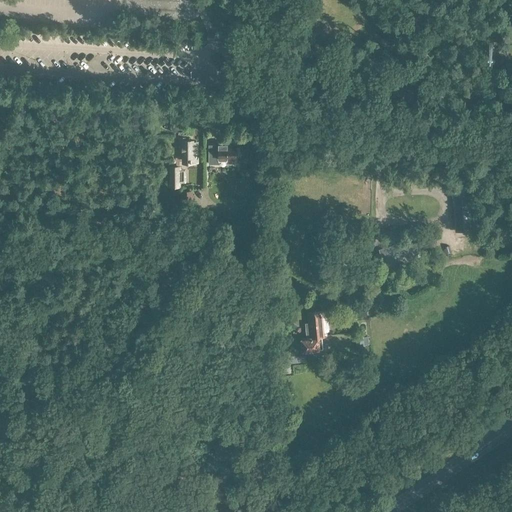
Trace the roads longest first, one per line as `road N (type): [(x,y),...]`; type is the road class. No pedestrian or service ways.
road 1 (unclassified): [(266,110),(0,94)]
road 2 (unclassified): [(511,123),(266,110)]
road 3 (unclassified): [(265,338),(266,110)]
road 4 (primary): [(389,511),(511,427)]
